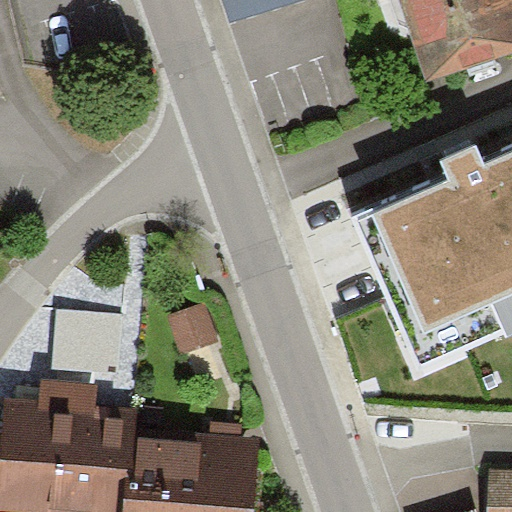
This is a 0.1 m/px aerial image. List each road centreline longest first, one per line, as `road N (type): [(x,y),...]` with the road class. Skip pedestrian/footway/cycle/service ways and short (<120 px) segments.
road 1 (tertiary): [(221,144),(350,511)]
road 2 (residential): [(221,144),(152,177),(76,233),(0,326)]
road 3 (tertiary): [(221,144),(168,0)]
